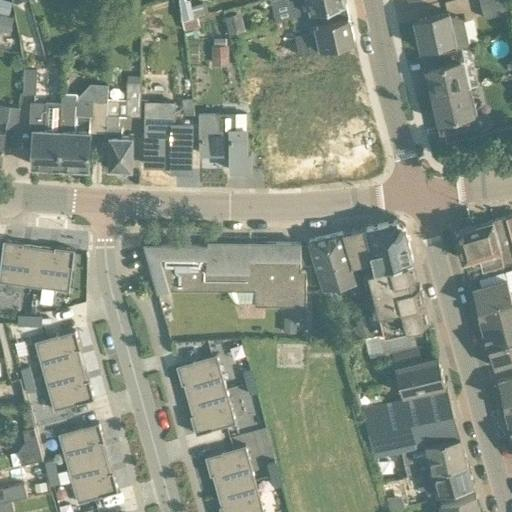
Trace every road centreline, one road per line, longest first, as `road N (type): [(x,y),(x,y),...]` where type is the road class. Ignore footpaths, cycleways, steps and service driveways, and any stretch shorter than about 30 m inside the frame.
road 1 (residential): [(507,511),(417,195)]
road 2 (residential): [(170,511),(108,285),(105,203)]
road 3 (residential): [(105,203),(298,207),(417,195)]
road 4 (residential): [(417,195),(369,0)]
